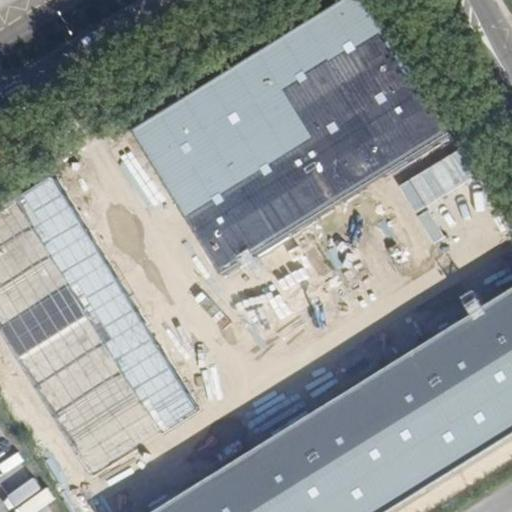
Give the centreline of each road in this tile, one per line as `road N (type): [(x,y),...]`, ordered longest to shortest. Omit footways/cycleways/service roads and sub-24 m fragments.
road 1 (unknown): [(429,182),(358,73),(342,69),(319,75),(121,195),(122,212),(270,432)]
road 2 (tertiary): [(0,93),(153,0)]
road 3 (unknown): [(429,182),(511,326)]
